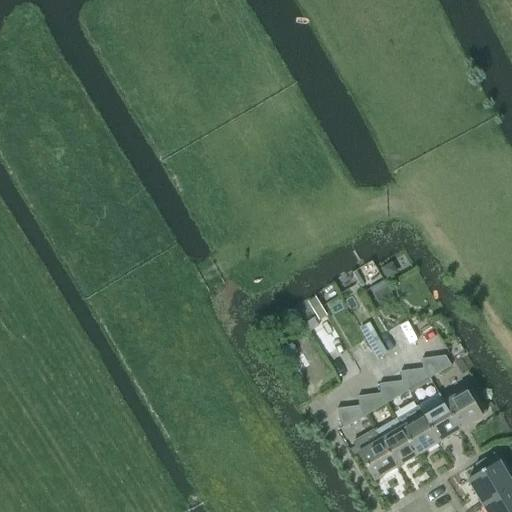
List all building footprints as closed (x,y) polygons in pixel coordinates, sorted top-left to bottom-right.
[(380,267),(386,277),(396,271),(390,261),(380,267)] [(369,287),(376,300),(389,292),(382,279),(369,287)] [(309,300),(307,301),(315,315),(323,310),(314,296),(309,300)] [(313,318),(304,323),(309,332),(318,327),(313,318)] [(368,323),(358,329),(367,344),(377,339),(368,323)] [(280,349),(285,359),(296,354),(290,343),(280,349)] [(422,369),(428,378),(449,366),(443,356),(420,359),(421,369),(422,369)] [(402,381),(407,390),(428,378),(422,369),(421,369),(398,372),(400,381),(402,381)] [(380,394),(385,403),(407,390),(402,381),(400,381),(377,384),(378,394),(380,394)] [(463,390),(442,402),(458,430),(479,418),(479,417),(485,413),(470,387),(463,391),(463,390)] [(359,406),(365,415),(385,403),(380,394),(378,394),(356,397),(357,406),(359,406)] [(417,407),(437,442),(458,430),(442,402),(437,395),(417,407)] [(359,406),(357,406),(335,409),(336,419),(342,429),(365,415),(359,406)] [(437,442),(417,407),(395,420),(415,455),(437,442)] [(415,455),(395,420),(374,432),(395,467),(415,455)] [(395,467),(374,432),(373,430),(351,444),(372,480),(395,467)] [(480,505),(511,486),(511,485),(493,454),(474,465),(478,473),(466,480),(480,505)] [(484,511),(511,511),(511,486),(480,505),(484,511)]
